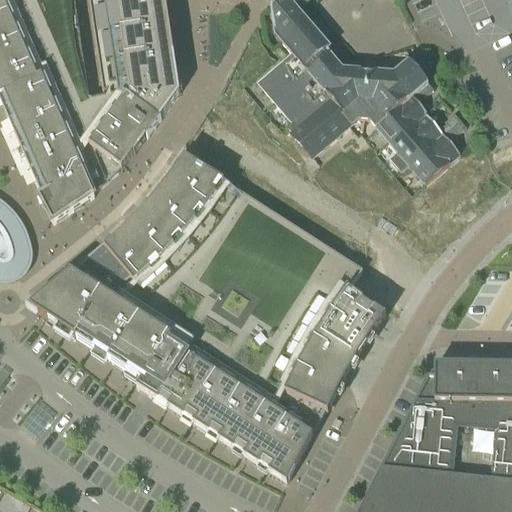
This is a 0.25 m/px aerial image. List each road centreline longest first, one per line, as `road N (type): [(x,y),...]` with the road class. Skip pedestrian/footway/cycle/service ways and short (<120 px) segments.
road 1 (residential): [(184,127),(382,248),(430,308)]
road 2 (residential): [(243,511),(119,443),(0,349)]
road 3 (residential): [(184,127),(104,229),(20,291)]
road 4 (residential): [(323,511),(414,339)]
road 5 (residential): [(0,438),(112,511)]
road 6 (residential): [(179,8),(200,99),(184,127)]
road 7 (residential): [(430,308),(511,220)]
